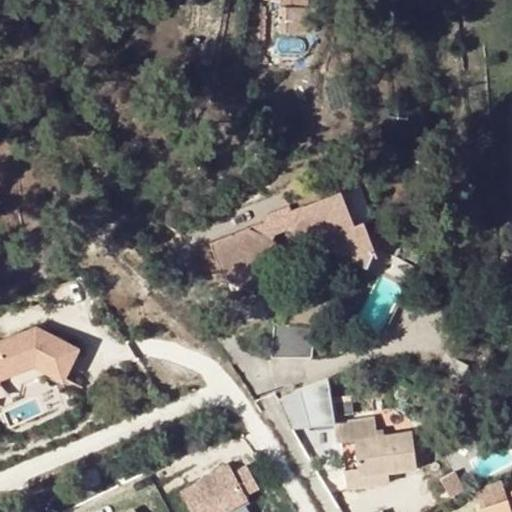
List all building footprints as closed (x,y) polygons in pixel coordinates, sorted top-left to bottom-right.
[(309,7),(282,6),(282,33),(308,33),(309,18),(316,18),(316,6),(309,7)] [(226,42),(223,64),(237,66),(239,43),(226,42)] [(311,79),(302,79),(302,86),(300,86),(300,105),(311,105),(311,79)] [(341,192),(209,242),(223,278),(244,287),(266,238),(272,242),(276,234),(286,230),(369,266),(375,253),(363,224),(354,226),(341,192)] [(272,242),(266,238),(244,287),(223,278),(237,318),(272,242)] [(314,328),(274,324),(270,359),(311,358),(314,328)] [(5,345),(0,347),(0,389),(3,380),(41,365),(70,377),(81,349),(43,333),(6,348),(5,345)] [(472,366),(449,355),(441,369),(454,376),(451,382),(463,387),(472,366)] [(331,426),(321,383),(298,392),(306,432),(331,426)] [(370,419),(331,426),(335,446),(339,445),(352,442),(357,470),(359,478),(388,473),(416,468),(409,430),(374,437),(370,419)] [(232,462),(184,489),(197,511),(222,511),(251,498),(248,492),(263,486),(249,462),(235,470),(232,462)] [(357,470),(345,473),(348,491),(390,483),(388,473),(359,478),(357,470)] [(482,511),(511,511),(511,505),(511,503),(483,511),(482,511)]
